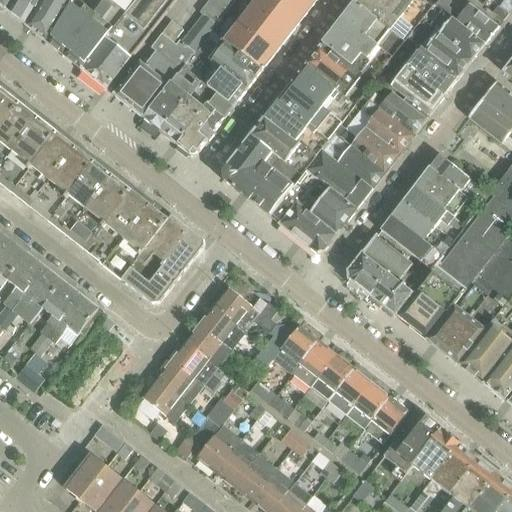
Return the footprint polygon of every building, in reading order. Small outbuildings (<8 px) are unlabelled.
[(1,0),(6,12),(7,13),(14,0),(1,0)] [(25,28),(42,0),(14,0),(7,13),(25,28)] [(47,45),(71,5),(73,0),(42,0),(25,28),(47,45)] [(64,58),(106,3),(102,0),(73,0),(71,5),(47,45),(64,58)] [(129,61),(177,0),(136,0),(124,16),(107,37),(104,42),(129,61)] [(231,7),(221,0),(210,0),(207,4),(224,17),(231,7)] [(303,20),(276,0),(253,0),(254,1),(249,7),(289,38),(303,20)] [(313,0),(276,0),(303,20),(317,2),(313,0)] [(390,0),(358,0),(354,6),(393,36),(404,22),(410,14),(390,0)] [(390,0),(410,14),(419,2),(417,0),(390,0)] [(437,6),(434,10),(441,14),(447,7),(440,2),(437,6)] [(80,71),(104,42),(107,37),(124,16),(106,3),(64,58),(80,71)] [(224,17),(207,4),(199,14),(202,17),(201,18),(215,29),(224,17)] [(354,6),(341,23),(379,53),(393,36),(354,6)] [(289,38),(249,7),(245,12),(244,12),(242,12),(241,12),(240,13),(239,14),(239,16),(239,17),(239,18),(240,19),(235,25),(275,56),(289,38)] [(469,7),(455,26),(484,48),(498,29),(469,7)] [(508,16),(498,8),(493,14),(503,23),(508,16)] [(179,75),(203,43),(215,29),(201,18),(181,44),(179,42),(174,48),(172,47),(160,38),(149,52),(156,57),(179,75)] [(455,26),(447,19),(435,35),(472,64),(484,48),(455,26)] [(379,53),(341,23),(335,30),(363,52),(364,50),(375,58),(379,53)] [(182,34),(170,25),(160,38),(172,47),(182,34)] [(275,56),(235,25),(231,30),(230,30),(228,30),(227,30),(226,31),(225,32),(224,33),(224,35),(225,35),(225,36),(226,37),(221,43),(261,74),(275,56)] [(360,76),(375,58),(364,50),(363,52),(335,30),(323,46),(360,76)] [(472,64),(435,35),(421,53),(457,82),(472,64)] [(261,74),(221,43),(217,48),(207,41),(196,54),(210,65),(220,73),(246,93),(261,74)] [(106,91),(129,61),(104,42),(80,71),(106,91)] [(359,81),(321,49),(303,72),(336,98),(339,100),(347,90),(349,86),(353,89),(359,81)] [(457,82),(421,53),(406,72),(443,101),(457,82)] [(179,75),(156,57),(145,70),(168,89),(175,80),(179,75)] [(511,63),(503,75),(511,81),(511,63)] [(168,89),(145,70),(139,65),(114,97),(143,120),(168,89)] [(303,72),(291,86),(317,107),(325,97),(332,102),(336,98),(303,72)] [(443,101),(406,72),(388,94),(391,97),(425,123),(443,101)] [(246,93),(220,73),(207,90),(219,99),(233,110),(246,93)] [(160,133),(190,95),(192,92),(175,80),(168,89),(143,120),(160,133)] [(511,96),(496,84),(481,103),(511,126),(511,96)] [(329,115),(317,107),(291,86),(278,104),(309,128),(309,127),(316,132),(329,115)] [(118,182),(94,163),(42,123),(40,126),(25,114),(28,111),(0,89),(0,187),(120,282),(130,269),(137,260),(168,221),(148,209),(140,202),(141,200),(131,192),(130,193),(117,183),(118,182)] [(223,122),(210,111),(190,95),(160,133),(190,157),(198,155),(223,122)] [(425,123),(391,97),(378,114),(412,140),(425,123)] [(223,122),(233,110),(219,99),(210,111),(223,122)] [(511,126),(481,103),(468,120),(501,147),(511,133),(511,132),(511,126)] [(309,128),(278,104),(264,121),(295,145),(301,137),(308,142),(313,136),(307,131),(309,128)] [(412,140),(378,114),(363,132),(398,159),(412,140)] [(264,121),(250,139),(271,156),(285,166),(299,149),(295,145),(264,121)] [(398,159),(363,132),(359,138),(349,130),(339,142),(383,177),(398,159)] [(383,177),(339,142),(333,138),(320,155),(325,159),(370,194),(383,177)] [(250,139),(222,175),(223,183),(270,219),(285,199),(293,189),(285,183),(263,166),(271,156),(250,139)] [(370,194),(325,159),(320,155),(303,176),(322,190),(354,215),(370,194)] [(490,197),(462,175),(439,157),(430,170),(467,199),(472,203),(478,195),(482,198),(486,201),(490,197)] [(471,286),(506,241),(511,233),(511,168),(490,197),(486,201),(480,209),(465,228),(458,237),(453,244),(442,258),(436,266),(467,290),(471,285),(471,286)] [(467,199),(430,170),(415,189),(452,218),(467,199)] [(452,218),(415,189),(403,204),(435,229),(440,223),(458,237),(465,228),(452,218)] [(354,215),(322,190),(313,201),(318,205),(317,208),(309,218),(335,239),(344,228),(354,215)] [(480,209),(486,201),(482,198),(476,206),(480,209)] [(309,218),(285,199),(270,219),(317,256),(323,255),(335,239),(309,218)] [(453,244),(435,229),(403,204),(391,219),(442,258),(453,244)] [(168,222),(168,221),(137,260),(145,267),(154,256),(163,264),(188,231),(171,218),(168,222)] [(442,258),(391,219),(381,233),(421,264),(431,272),(436,266),(442,258)] [(149,285),(130,269),(120,282),(151,306),(160,305),(203,250),(202,242),(188,231),(163,264),(159,268),(161,270),(149,285)] [(0,254),(9,243),(0,235),(0,254)] [(363,257),(386,276),(412,296),(419,288),(404,276),(412,266),(377,239),(363,257)] [(508,304),(511,299),(511,245),(506,241),(471,286),(471,285),(467,290),(430,337),(430,336),(426,341),(459,367),(485,333),(508,304)] [(0,288),(1,289),(6,282),(27,256),(9,243),(0,254),(0,288)] [(11,314),(45,271),(27,256),(6,282),(15,289),(10,296),(2,306),(6,309),(11,314)] [(386,276),(363,257),(349,275),(346,279),(369,297),(386,276)] [(419,288),(412,296),(395,318),(426,341),(430,336),(430,337),(467,290),(436,266),(431,272),(419,288)] [(34,320),(42,310),(62,284),(45,271),(11,314),(17,318),(18,319),(23,312),(34,320)] [(412,296),(386,276),(369,297),(395,318),(412,296)] [(45,340),(79,297),(62,284),(42,310),(52,318),(39,335),(41,337),(45,340)] [(227,290),(213,308),(246,334),(254,324),(260,316),(253,311),(227,290)] [(70,348),(90,322),(98,312),(79,297),(45,340),(51,345),(55,348),(60,340),(70,348)] [(261,302),(253,311),(260,316),(267,307),(261,302)] [(511,316),(511,306),(508,304),(485,333),(459,367),(482,385),(511,346),(511,338),(501,330),(511,316)] [(270,336),(277,326),(271,322),(278,312),(268,305),(267,307),(260,316),(254,324),(270,336)] [(213,308),(198,327),(231,352),(246,334),(213,308)] [(0,316),(0,328),(11,314),(6,309),(0,316)] [(278,312),(271,322),(277,326),(284,317),(278,312)] [(11,314),(0,328),(0,329),(5,333),(17,318),(11,314)] [(198,327),(183,346),(216,372),(231,352),(198,327)] [(293,376),(318,343),(299,328),(274,362),(293,376)] [(28,352),(33,356),(45,340),(41,337),(28,352)] [(45,340),(33,356),(39,360),(51,345),(45,340)] [(318,343),(293,376),(311,391),(337,358),(318,343)] [(183,346),(170,363),(203,388),(216,372),(183,346)] [(511,346),(482,385),(490,391),(504,402),(511,392),(511,346)] [(323,412),(355,372),(337,358),(311,391),(305,398),(323,412)] [(170,363),(155,382),(188,408),(203,388),(170,363)] [(266,371),(257,364),(252,370),(261,377),(266,371)] [(19,379),(16,382),(35,397),(45,383),(26,369),(19,379)] [(347,419),(373,386),(355,372),(323,412),(341,426),(347,419)] [(188,408),(155,382),(142,399),(144,401),(137,410),(152,422),(159,413),(175,425),(188,408)] [(276,397),(257,382),(250,392),(269,407),(276,397)] [(373,386),(347,419),(364,433),(390,400),(373,386)] [(287,421),(294,412),(276,397),(269,407),(277,414),(287,421)] [(390,400),(364,433),(382,447),(408,414),(390,400)] [(210,416),(207,419),(221,430),(223,426),(234,413),(223,404),(213,416),(210,416)] [(257,408),(250,418),(256,423),(264,414),(257,408)] [(264,414),(256,423),(263,428),(270,418),(264,414)] [(396,443),(383,461),(396,471),(391,478),(398,484),(411,468),(441,429),(426,417),(402,448),(396,443)] [(306,420),(298,430),(305,436),(313,426),(306,420)] [(215,475),(242,441),(223,426),(221,430),(196,460),(215,475)] [(441,429),(411,468),(429,483),(459,446),(460,444),(441,429)] [(289,432),(282,442),(293,450),(300,442),(301,441),(289,432)] [(174,450),(187,460),(199,444),(186,434),(174,450)] [(234,489),(258,458),(260,455),(242,441),(215,475),(234,489)] [(300,442),(293,450),(303,457),(309,449),(310,448),(301,441),(300,442)] [(125,446),(116,456),(124,463),(132,452),(125,446)] [(459,446),(429,483),(449,498),(478,461),(477,460),(476,457),(470,452),(467,452),(459,446)] [(340,463),(348,453),(341,448),(333,458),(340,463)] [(367,468),(354,458),(348,453),(340,463),(359,478),(367,468)] [(63,490),(80,503),(106,470),(89,457),(63,490)] [(141,458),(132,469),(140,475),(149,464),(141,458)] [(252,503),(269,481),(276,472),(258,458),(234,489),(252,503)] [(466,511),(467,511),(497,475),(498,474),(480,459),(478,461),(449,498),(452,500),(442,511),(464,511),(465,511),(466,511)] [(328,464),(321,474),(328,479),(335,470),(328,464)] [(106,470),(80,503),(91,511),(98,511),(122,482),(106,470)] [(335,470),(328,479),(334,484),(342,475),(335,470)] [(157,471),(148,481),(156,488),(165,477),(157,471)] [(262,511),(274,511),(288,495),(295,486),(276,472),(269,481),(252,503),(262,511)] [(467,511),(498,511),(511,494),(511,484),(508,482),(505,482),(497,475),(467,511)] [(122,482),(98,511),(124,511),(138,495),(122,482)] [(173,483),(164,494),(172,500),(181,489),(173,483)] [(364,484),(353,499),(360,504),(371,490),(364,484)] [(511,511),(511,494),(498,511),(511,511)] [(138,495),(124,511),(150,511),(154,507),(138,495)] [(302,511),(305,508),(288,495),(274,511),(302,511)] [(189,496),(183,503),(191,510),(194,511),(202,511),(205,508),(197,502),(189,496)] [(332,511),(314,497),(305,508),(302,511),(332,511)] [(403,511),(387,499),(386,501),(383,504),(392,511),(403,511)]
